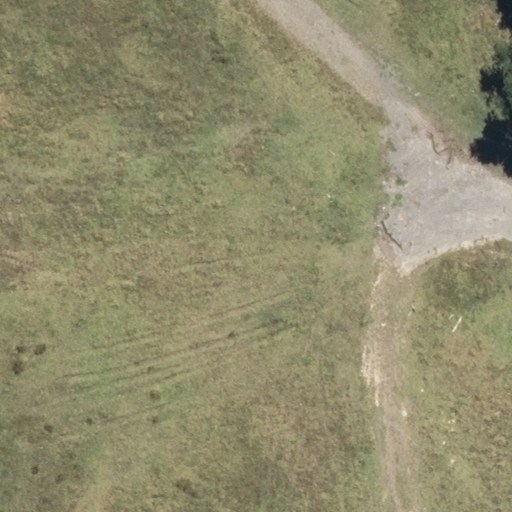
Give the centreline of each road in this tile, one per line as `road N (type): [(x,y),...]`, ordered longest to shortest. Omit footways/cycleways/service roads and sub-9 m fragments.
road 1 (track): [(410,119),(403,327),(415,511)]
road 2 (track): [(511,185),(410,119),(272,0)]
